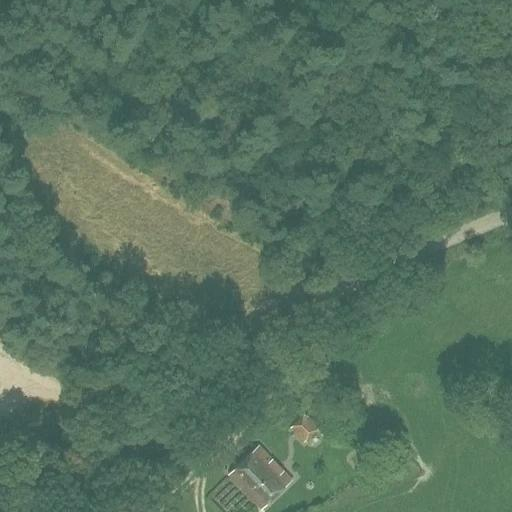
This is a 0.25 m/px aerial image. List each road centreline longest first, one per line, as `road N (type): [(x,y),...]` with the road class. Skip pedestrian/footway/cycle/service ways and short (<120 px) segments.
road 1 (residential): [(56,511),(266,340),(336,294),(511,213)]
road 2 (track): [(93,411),(0,333)]
